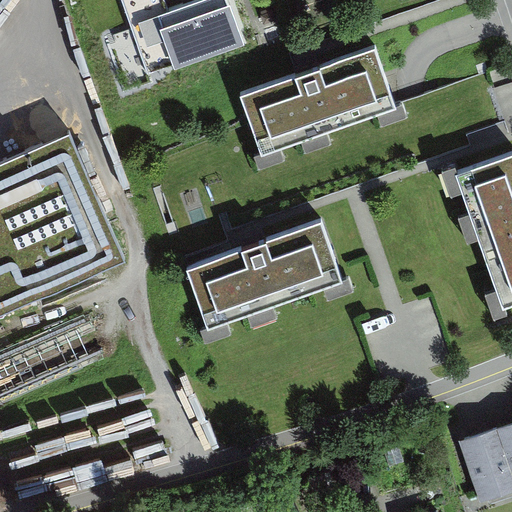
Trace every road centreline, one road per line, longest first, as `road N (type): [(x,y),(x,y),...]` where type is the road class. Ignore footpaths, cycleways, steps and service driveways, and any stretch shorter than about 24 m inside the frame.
road 1 (residential): [(511,360),(52,511)]
road 2 (track): [(113,194),(138,262),(133,303),(194,468)]
